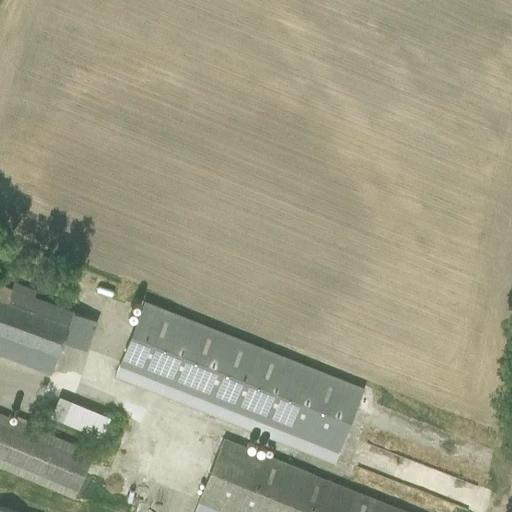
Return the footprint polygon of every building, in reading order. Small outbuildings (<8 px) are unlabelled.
[(0,356),(48,376),(62,340),(87,349),(97,323),(35,299),(38,293),(14,284),(12,290),(0,285),(0,356)] [(144,302),(118,367),(339,453),(364,388),(144,302)] [(59,396),(50,419),(101,439),(110,417),(59,396)] [(0,463),(75,493),(91,451),(0,415),(0,463)] [(220,511),(407,511),(223,437),(198,503),(220,511)]
